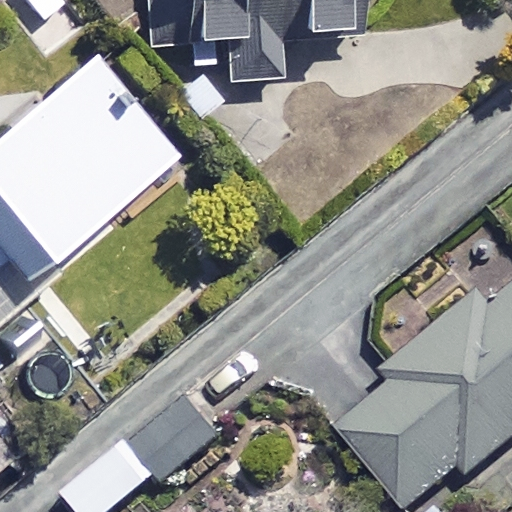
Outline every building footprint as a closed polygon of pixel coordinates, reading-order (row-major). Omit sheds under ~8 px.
[(269,29),(344,24),(342,0),(171,0),(174,36),(214,34),(217,81),(272,78),(269,29)] [(165,154),(86,48),(0,111),(0,221),(26,257),(165,154)] [(401,511),(511,432),(511,267),(374,367),(345,328),(291,367),(396,511),(401,511)] [(0,312),(20,296),(0,271),(0,312)] [(100,511),(213,425),(186,390),(60,488),(79,511),(100,511)] [(200,511),(193,503),(181,511),(200,511)]
